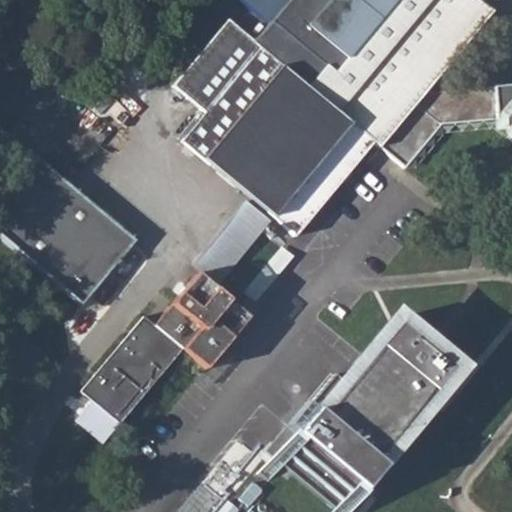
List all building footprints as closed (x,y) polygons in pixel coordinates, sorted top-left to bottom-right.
[(230,0),(267,31),(253,48),(229,28),(173,96),(204,121),(182,148),(297,242),(373,148),(403,172),(438,127),(494,122),(511,137),(511,90),(424,99),(481,30),(490,16),(491,14),(473,0),(230,0)] [(137,247),(39,163),(0,209),(0,241),(82,311),(137,247)] [(193,269),(217,288),(268,227),(244,207),(193,269)] [(123,435),(185,359),(212,379),(254,327),(198,281),(155,332),(145,326),(82,402),(106,421),(117,430),(123,435)] [(453,370),(398,324),(321,416),(316,411),(296,434),(298,436),(296,439),(284,429),(264,452),(280,465),(269,477),(258,475),(267,483),(272,478),(312,511),(334,511),(357,486),(363,491),(383,468),(376,462),(453,370)] [(102,426),(113,436),(117,430),(106,421),(102,426)] [(206,481),(176,511),(211,511),(224,499),(206,481)]
